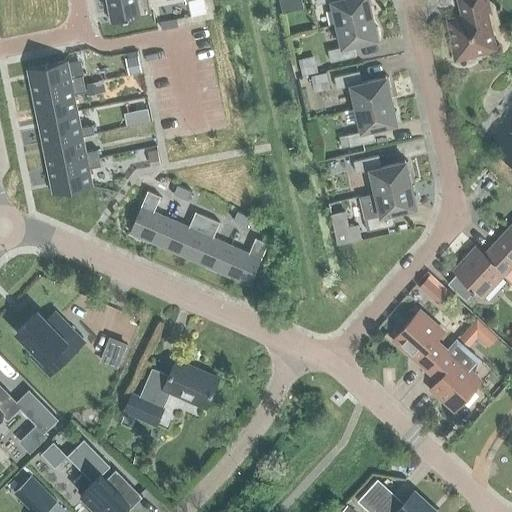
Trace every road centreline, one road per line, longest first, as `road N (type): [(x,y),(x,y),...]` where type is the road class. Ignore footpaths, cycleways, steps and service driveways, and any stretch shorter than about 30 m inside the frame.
road 1 (residential): [(330,363),(451,216),(409,0)]
road 2 (residential): [(297,346),(0,225)]
road 3 (residential): [(491,511),(330,363)]
road 4 (residential): [(297,346),(263,417),(181,511)]
